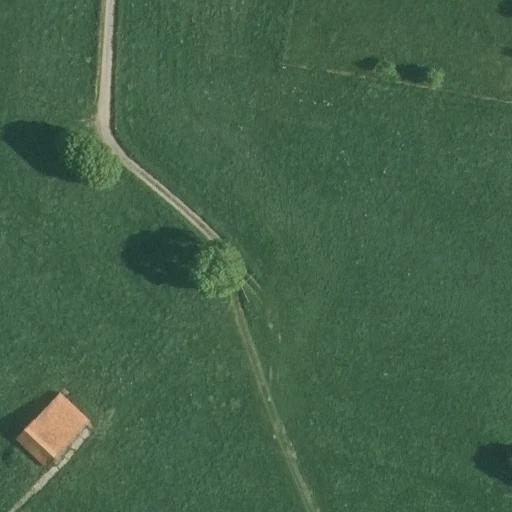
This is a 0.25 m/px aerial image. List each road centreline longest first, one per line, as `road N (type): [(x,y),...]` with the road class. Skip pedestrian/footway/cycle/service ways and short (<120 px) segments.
road 1 (track): [(315,511),(270,408),(239,301),(242,258),(219,233)]
road 2 (unclassified): [(113,0),(111,136),(219,233)]
